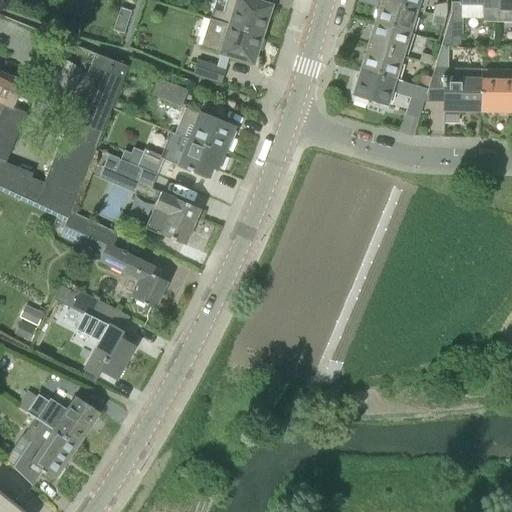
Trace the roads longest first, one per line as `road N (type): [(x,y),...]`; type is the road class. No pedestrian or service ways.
road 1 (secondary): [(92,511),(220,289),(289,118)]
road 2 (residential): [(289,118),(420,156),(511,160)]
road 3 (secondary): [(289,118),(324,0)]
